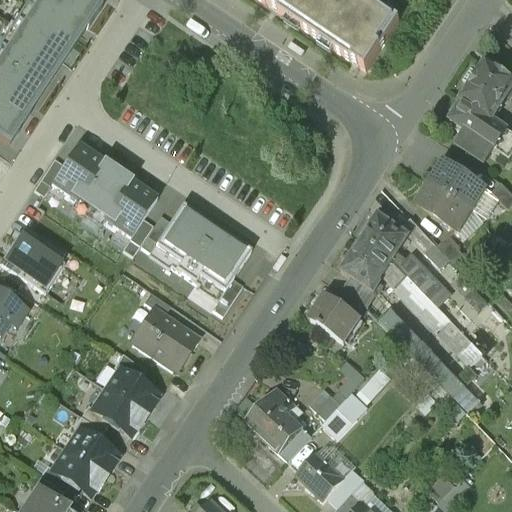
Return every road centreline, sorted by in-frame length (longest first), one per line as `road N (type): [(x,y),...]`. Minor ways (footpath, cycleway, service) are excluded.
road 1 (residential): [(189,436),(361,182),(374,153),(371,137)]
road 2 (residential): [(179,0),(345,107),(371,137)]
road 3 (residential): [(69,105),(257,231)]
road 4 (residential): [(371,137),(403,113),(483,0)]
road 5 (residential): [(69,105),(139,0)]
road 6 (residential): [(0,210),(69,105)]
